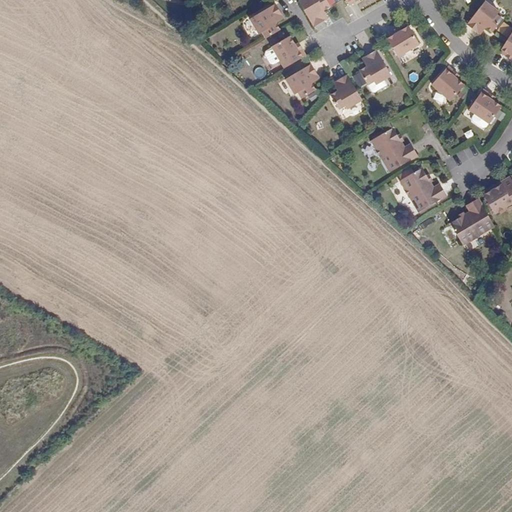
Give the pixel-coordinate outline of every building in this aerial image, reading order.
[(325,14),(329,11),(329,10),(335,6),(332,0),(303,0),(318,25),(328,19),(325,14)] [(485,27),(489,30),(490,29),(496,34),(506,20),(501,16),(504,12),(489,2),(471,25),(481,33),(485,27)] [(281,18),(287,15),(281,5),(256,20),(265,35),(269,33),(272,38),(287,30),(282,23),(284,22),(281,18)] [(415,28),(405,33),(401,36),(398,32),(392,37),(404,57),(425,46),(415,28)] [(311,56),(307,49),(303,51),(300,46),(295,37),(277,47),(277,48),(273,50),(272,54),(277,62),(280,63),(285,61),(290,69),(311,56)] [(373,64),(369,66),(370,67),(363,71),(372,86),(378,83),(380,87),(395,77),(380,52),(370,58),(373,64)] [(325,88),(320,79),(317,74),(320,72),(316,65),(294,77),(307,98),(325,88)] [(453,79),(455,75),(448,70),(433,90),(454,104),(465,88),(457,82),(453,79)] [(343,88),(340,90),(340,91),(333,95),(342,110),(348,106),(350,110),(366,101),(351,75),(340,82),(343,88)] [(502,112),(493,105),(489,102),(491,99),(484,94),(469,114),(475,118),(472,122),(473,126),(483,132),(486,132),(489,128),(502,112)] [(401,142),(398,137),(393,129),(372,141),(376,148),(375,149),(380,158),(381,157),(389,172),(418,155),(411,144),(405,147),(401,142)] [(433,187),(430,182),(426,176),(421,167),(400,180),(404,187),(403,188),(409,198),(410,197),(418,211),(446,194),(439,183),(433,187)] [(505,192),(488,202),(499,220),(511,212),(511,183),(503,189),(505,192)] [(505,192),(503,189),(487,199),(488,202),(505,192)] [(494,226),(478,198),(466,206),(469,212),(464,215),(458,219),(450,223),(462,244),(469,241),(480,236),(479,235),(494,226)]
